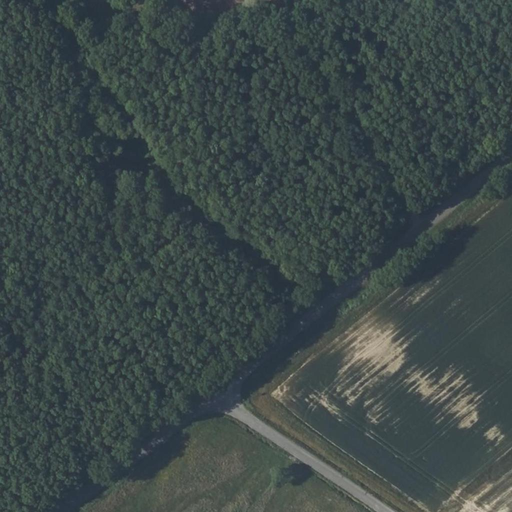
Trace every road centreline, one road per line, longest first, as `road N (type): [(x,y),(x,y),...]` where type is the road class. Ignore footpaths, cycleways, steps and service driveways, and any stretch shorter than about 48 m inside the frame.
road 1 (unclassified): [(214,393),(511,158)]
road 2 (track): [(421,231),(279,0)]
road 3 (unclassified): [(214,393),(383,511)]
road 4 (unclassified): [(45,511),(214,393)]
